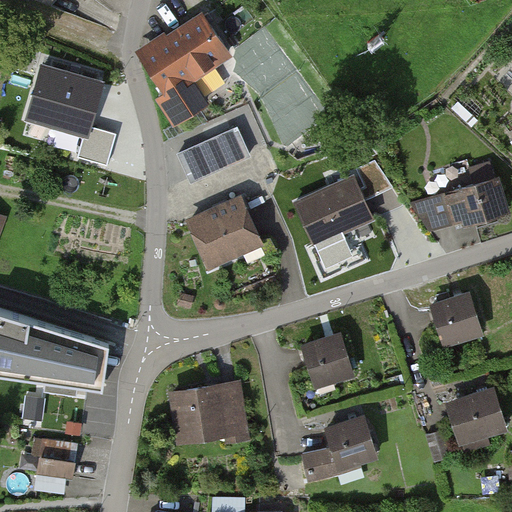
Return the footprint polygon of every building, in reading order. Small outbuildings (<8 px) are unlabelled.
[(234,57),(205,13),(143,53),(170,95),(161,102),(177,128),(212,105),(198,81),(234,57)] [(26,126),(84,142),(80,156),(114,165),(123,131),(101,125),(113,82),(43,64),(26,126)] [(222,74),(202,88),(209,97),(229,83),(222,74)] [(251,155),(238,126),(180,155),(192,182),(251,155)] [(511,207),(502,176),(420,203),(430,235),(468,222),(470,230),(511,216),(511,207)] [(359,178),(298,204),(317,247),(377,221),(359,178)] [(247,195),(191,221),(215,272),(271,246),(247,195)] [(0,257),(14,220),(0,214),(0,257)] [(474,290),(434,302),(447,344),(487,332),(474,290)] [(2,314),(0,313),(0,377),(105,392),(111,347),(2,314)] [(346,329),(307,343),(322,386),(361,373),(346,329)] [(244,376),(173,389),(182,440),(254,427),(244,376)] [(511,424),(498,381),(451,397),(467,446),(511,430),(511,424)] [(336,441),(306,451),(315,479),(383,457),(367,410),(331,423),(336,441)] [(80,451),(43,446),(40,471),(77,475),(80,451)]
